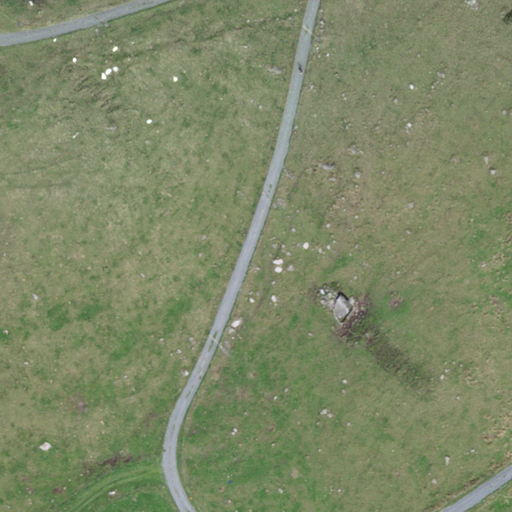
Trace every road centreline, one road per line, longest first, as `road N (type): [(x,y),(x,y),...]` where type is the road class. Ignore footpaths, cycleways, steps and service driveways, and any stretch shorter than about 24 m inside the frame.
road 1 (track): [(312,0),(280,150),(171,426),(170,469)]
road 2 (track): [(0,45),(150,0)]
